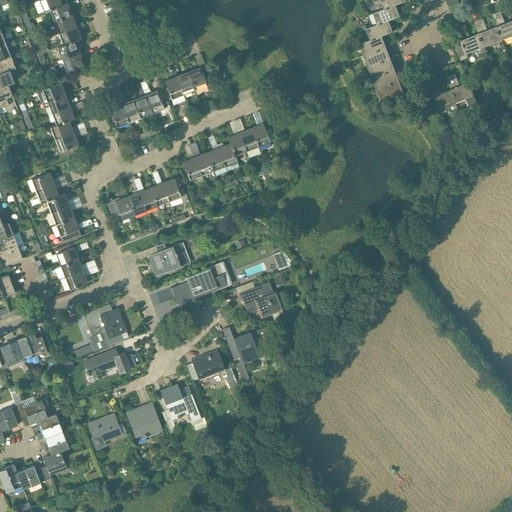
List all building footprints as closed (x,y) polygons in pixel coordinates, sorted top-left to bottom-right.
[(60,0),(38,0),(43,12),(68,3),(68,2),(62,4),(60,0)] [(381,0),(385,8),(385,9),(396,5),(408,0),(381,0)] [(50,10),(54,22),(73,15),(68,3),(43,12),(50,10)] [(399,11),(396,5),(385,9),(385,8),(374,13),(378,24),(389,20),(404,14),(403,9),(399,11)] [(492,16),(496,26),(502,40),(511,37),(511,39),(511,20),(504,23),(500,13),(492,16)] [(59,34),(77,26),(73,15),(54,22),(59,34)] [(392,27),(389,20),(378,24),(367,28),(371,40),(382,36),(398,30),(396,25),(392,27)] [(505,47),(502,40),(496,26),(486,30),(482,20),(475,22),(479,33),(485,47),(494,44),(496,50),(505,47)] [(82,38),(77,26),(59,34),(63,45),(82,38)] [(487,54),(485,47),(479,33),(469,37),(465,26),(457,29),(461,40),(454,43),(460,61),(468,58),(466,54),(476,51),(478,57),(487,54)] [(382,36),(371,40),(360,44),(364,56),(387,47),(391,45),(389,40),(385,42),(382,36)] [(57,47),(62,60),(80,52),(76,41),(82,38),(63,45),(57,47)] [(0,60),(11,56),(6,44),(0,46),(0,60)] [(389,53),(387,47),(364,56),(369,67),(391,58),(395,57),(393,52),(389,53)] [(85,64),(80,52),(62,60),(66,72),(85,64)] [(0,60),(0,74),(15,68),(11,56),(0,60)] [(369,67),(373,78),(395,69),(399,68),(397,63),(393,65),(391,58),(369,67)] [(188,71),(195,90),(207,85),(200,67),(188,71)] [(4,93),(10,90),(8,85),(14,82),(10,71),(16,68),(15,68),(0,74),(0,88),(2,87),(4,93)] [(377,89),(400,81),(404,79),(402,74),(398,76),(395,69),(373,78),(377,89)] [(183,94),(195,90),(188,71),(176,76),(183,94)] [(447,78),(451,89),(457,103),(459,110),(463,108),(464,106),(464,105),(464,104),(467,102),(468,106),(477,103),(469,82),(459,86),(455,75),(447,78)] [(183,94),(176,76),(164,81),(167,87),(162,89),(167,101),(171,99),(174,105),(186,100),(183,94)] [(381,101),(408,90),(406,86),(402,87),(400,81),(377,89),(381,101)] [(41,104),(42,103),(65,95),(61,82),(36,92),(41,104)] [(457,103),(451,89),(441,93),(437,82),(429,85),(439,110),(448,106),(451,113),(459,110),(457,103)] [(0,107),(4,106),(6,110),(8,112),(11,112),(13,110),(13,109),(13,107),(16,106),(10,90),(4,93),(2,87),(0,88),(0,107)] [(166,113),(164,109),(162,103),(167,101),(162,89),(145,95),(152,114),(154,118),(166,113)] [(49,107),(51,114),(70,106),(65,95),(42,103),(44,109),(49,107)] [(145,95),(134,99),(141,118),(152,114),(145,95)] [(17,99),(19,105),(21,112),(26,110),(23,103),(21,98),(17,99)] [(141,118),(134,99),(122,104),(129,123),(141,118)] [(117,127),(129,123),(122,104),(110,109),(117,127)] [(50,127),(50,128),(75,118),(70,106),(51,114),(56,125),(50,127)] [(50,128),(55,139),(73,132),(69,121),(75,119),(75,118),(50,128)] [(263,124),(251,128),(259,147),(270,142),(263,124)] [(251,128),(240,133),(247,151),(259,147),(251,128)] [(63,157),(66,156),(78,152),(75,145),(78,144),(73,132),(55,139),(59,152),(61,151),(63,157)] [(247,151),(240,133),(228,137),(237,162),(238,161),(235,156),(247,151)] [(239,167),(237,162),(228,137),(227,137),(230,143),(218,148),(227,171),(239,167)] [(227,171),(218,148),(207,152),(213,171),(215,176),(227,171)] [(202,175),(213,171),(207,152),(195,157),(202,175)] [(48,161),(46,155),(40,157),(42,164),(48,161)] [(202,175),(195,157),(183,161),(190,180),(202,175)] [(268,173),(267,169),(265,164),(260,166),(261,171),(257,172),(259,176),(268,173)] [(31,179),(36,191),(54,184),(49,172),(31,179)] [(174,178),(162,183),(169,201),(180,197),(182,202),(188,200),(184,189),(180,178),(175,180),(174,178)] [(169,201),(162,183),(151,188),(158,206),(169,201)] [(58,196),(54,184),(36,191),(40,203),(64,194),(64,193),(58,196)] [(146,211),(158,206),(151,188),(139,192),(146,211)] [(146,211),(139,192),(127,197),(134,215),(146,211)] [(51,213),(69,206),(64,194),(40,203),(40,204),(46,201),(51,213)] [(134,215),(127,197),(121,199),(120,196),(113,199),(114,202),(107,204),(112,217),(120,215),(122,220),(134,215)] [(51,213),(56,225),(74,218),(69,206),(51,213)] [(0,212),(0,226),(9,223),(4,211),(0,212)] [(81,237),(74,218),(56,225),(63,244),(81,237)] [(9,223),(0,226),(0,239),(13,235),(9,223)] [(0,253),(18,246),(24,244),(19,232),(13,235),(0,239),(0,253)] [(235,243),(237,249),(246,246),(244,240),(235,243)] [(164,243),(147,250),(156,246),(158,251),(149,255),(154,268),(153,269),(156,276),(190,262),(182,242),(166,248),(164,243)] [(33,245),(36,253),(41,252),(38,243),(33,245)] [(0,253),(0,255),(4,266),(23,259),(18,246),(0,253)] [(55,254),(60,266),(78,259),(74,247),(55,254)] [(65,278),(83,271),(78,259),(60,266),(65,278)] [(284,264),(282,261),(276,265),(279,271),(289,265),(288,262),(284,264)] [(209,292),(232,283),(224,262),(183,278),(185,281),(172,287),(178,304),(201,295),(198,289),(206,286),(209,292)] [(88,283),(83,271),(65,278),(69,290),(88,283)] [(40,274),(42,280),(44,286),(49,284),(44,272),(40,274)] [(274,276),(277,284),(285,281),(282,273),(274,276)] [(0,277),(0,290),(3,298),(15,293),(8,274),(0,277)] [(262,317),(282,309),(271,281),(239,293),(241,301),(243,300),(248,313),(259,309),(262,317)] [(107,305),(83,314),(83,315),(85,314),(93,335),(91,336),(96,351),(124,340),(122,334),(127,332),(118,308),(109,311),(107,305)] [(8,312),(10,316),(19,313),(17,308),(8,312)] [(0,315),(1,320),(10,316),(8,312),(0,314),(0,315)] [(249,380),(243,364),(260,358),(250,332),(233,338),(229,327),(221,330),(243,386),(249,380)] [(34,333),(17,340),(24,357),(35,353),(36,356),(47,352),(41,336),(36,338),(34,333)] [(25,361),(24,357),(17,340),(0,346),(3,355),(0,356),(0,362),(1,366),(3,369),(25,361)] [(116,349),(84,361),(87,370),(90,369),(94,381),(102,377),(100,372),(108,369),(109,370),(117,366),(120,374),(131,370),(124,352),(118,355),(116,349)] [(218,350),(190,360),(198,381),(224,370),(225,370),(225,369),(218,350)] [(72,362),(61,366),(63,372),(75,368),(72,362)] [(224,370),(227,377),(233,375),(230,367),(225,369),(225,370),(224,370)] [(177,384),(160,391),(171,418),(165,420),(170,432),(176,430),(173,421),(190,414),(193,422),(201,419),(188,386),(179,390),(177,384)] [(39,421),(47,417),(44,409),(48,408),(45,399),(24,407),(22,403),(17,405),(21,418),(27,415),(30,424),(39,421)] [(0,428),(1,431),(18,424),(16,420),(21,418),(17,405),(21,404),(20,400),(12,403),(14,406),(0,411),(0,428)] [(152,402),(125,412),(136,440),(163,430),(152,402)] [(36,434),(38,440),(62,431),(56,414),(47,417),(39,421),(43,432),(36,434)] [(106,417),(88,424),(97,448),(106,445),(104,441),(121,434),(120,433),(125,431),(122,422),(117,424),(110,427),(106,417)] [(67,429),(62,431),(38,440),(41,446),(47,443),(51,453),(52,454),(61,451),(69,448),(65,437),(70,435),(67,429)] [(43,457),(46,466),(41,468),(46,480),(51,478),(50,475),(67,468),(61,451),(52,454),(51,453),(47,454),(47,456),(43,457)] [(14,463),(0,468),(0,479),(5,493),(22,486),(20,481),(17,472),(14,463)] [(34,465),(17,472),(20,481),(23,489),(46,480),(41,468),(36,470),(34,465)] [(99,481),(96,473),(86,476),(89,484),(99,481)] [(16,507),(18,511),(19,511),(31,508),(28,502),(16,507)]
